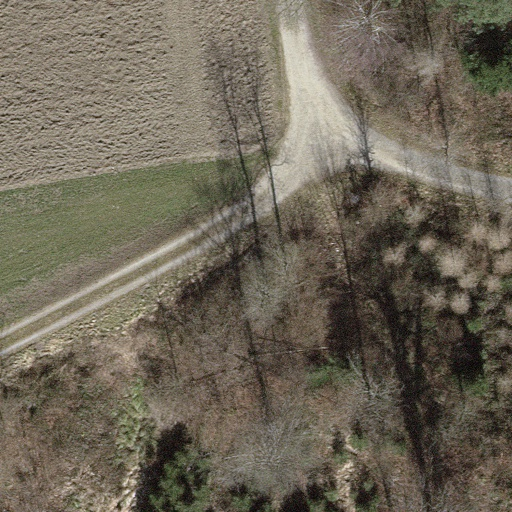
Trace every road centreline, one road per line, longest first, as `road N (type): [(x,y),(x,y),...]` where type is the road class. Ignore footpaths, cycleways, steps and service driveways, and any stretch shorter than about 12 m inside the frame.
road 1 (track): [(0,348),(240,221),(284,181),(304,131)]
road 2 (track): [(304,131),(511,193)]
road 3 (track): [(304,131),(297,0)]
